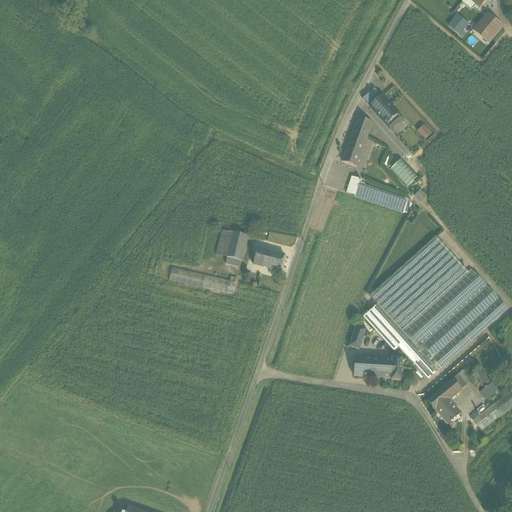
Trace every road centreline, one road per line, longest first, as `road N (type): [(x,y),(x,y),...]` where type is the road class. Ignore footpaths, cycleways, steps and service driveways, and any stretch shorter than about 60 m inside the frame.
road 1 (unclassified): [(413,0),(343,131),(215,511)]
road 2 (track): [(262,376),(414,402),(481,511)]
